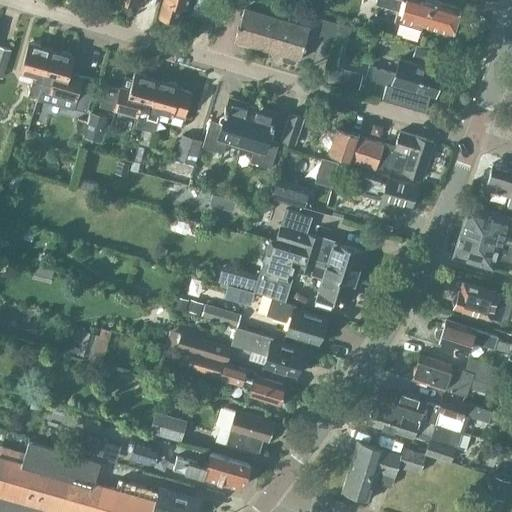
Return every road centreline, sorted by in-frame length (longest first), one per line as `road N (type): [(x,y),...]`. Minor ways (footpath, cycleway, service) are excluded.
road 1 (residential): [(0,0),(474,139)]
road 2 (tertiary): [(275,490),(368,370),(418,277),(474,139)]
